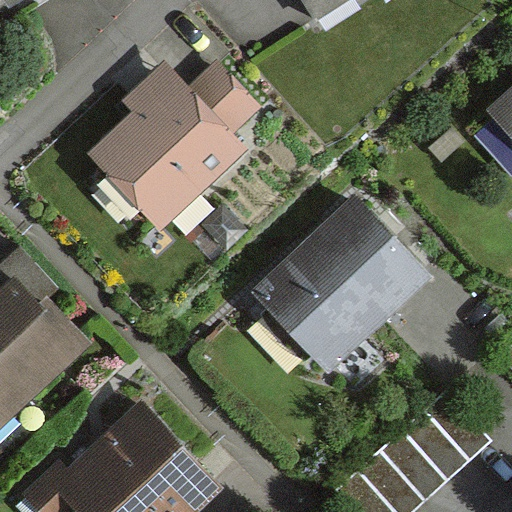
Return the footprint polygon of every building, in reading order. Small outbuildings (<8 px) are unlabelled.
[(0,0),(0,13),(24,0),(0,0)] [(86,160),(154,234),(241,155),(229,141),(260,114),(213,63),(181,92),(159,68),(120,103),(133,117),(86,160)] [(511,90),(477,121),(511,161),(511,90)] [(316,374),(420,275),(352,205),(249,305),(316,374)] [(0,420),(79,352),(41,309),(31,318),(6,290),(0,294),(0,420)] [(365,511),(409,511),(498,444),(457,391),(340,479),(365,511)] [(59,464),(23,498),(35,511),(206,511),(224,495),(141,406),(68,474),(59,464)]
